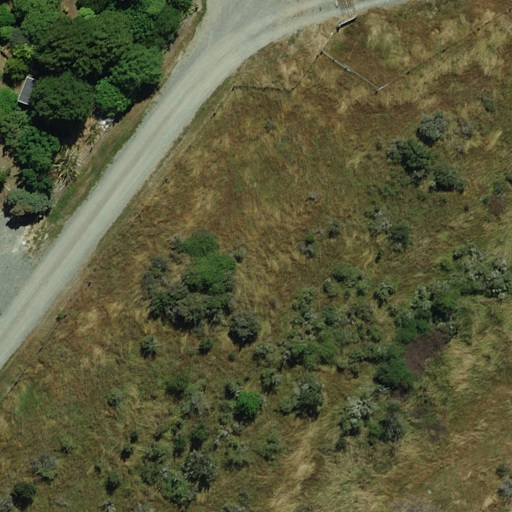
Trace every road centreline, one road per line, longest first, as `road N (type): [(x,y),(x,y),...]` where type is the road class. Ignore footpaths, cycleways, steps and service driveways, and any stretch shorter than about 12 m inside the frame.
road 1 (residential): [(0,312),(236,0)]
road 2 (track): [(172,84),(377,0)]
